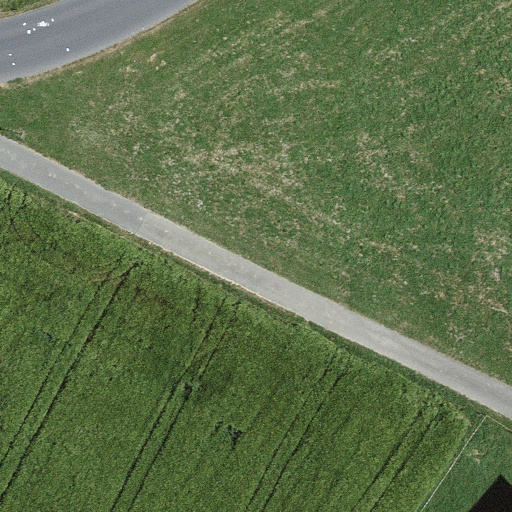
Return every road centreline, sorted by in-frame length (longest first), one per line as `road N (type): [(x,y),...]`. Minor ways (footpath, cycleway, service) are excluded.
road 1 (residential): [(511,406),(0,152)]
road 2 (tertiary): [(129,0),(0,51)]
